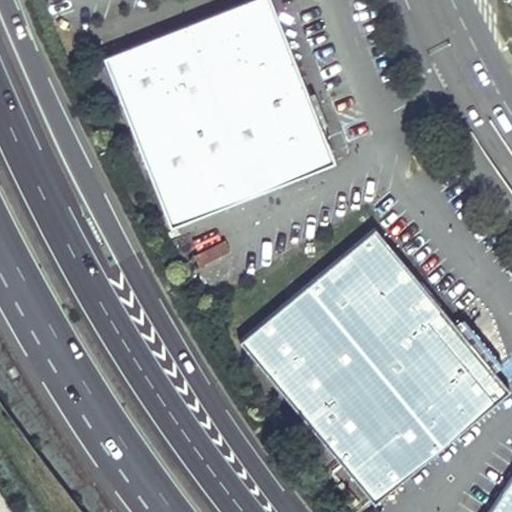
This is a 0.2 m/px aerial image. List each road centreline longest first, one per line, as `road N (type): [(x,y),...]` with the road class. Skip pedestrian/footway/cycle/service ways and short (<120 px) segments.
road 1 (trunk): [(288,511),(165,331),(89,188),(7,0)]
road 2 (trunk): [(244,511),(92,287),(0,104)]
road 3 (trunk): [(0,254),(62,363),(165,511)]
road 4 (unclassified): [(401,0),(435,90),(511,208)]
road 5 (unclassified): [(511,124),(453,0)]
